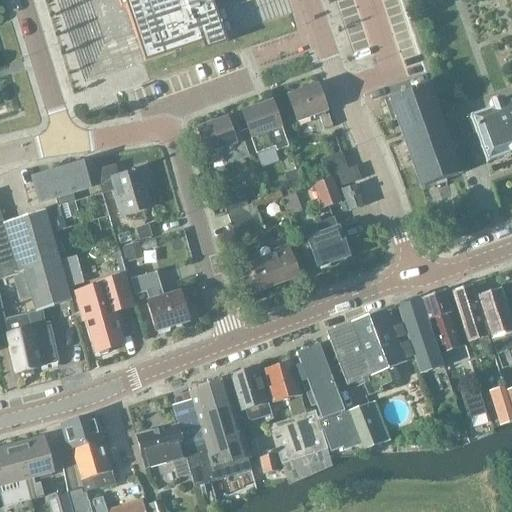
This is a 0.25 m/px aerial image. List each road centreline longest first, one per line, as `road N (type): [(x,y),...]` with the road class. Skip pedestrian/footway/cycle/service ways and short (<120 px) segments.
road 1 (residential): [(232,341),(169,135),(154,128),(64,142)]
road 2 (residential): [(420,280),(307,0)]
road 3 (tertiary): [(0,422),(87,399),(232,341)]
road 4 (tertiary): [(232,341),(387,283),(420,280)]
road 5 (residential): [(64,142),(21,0)]
